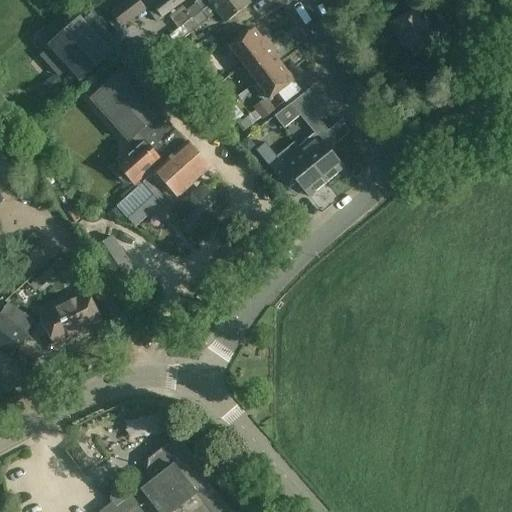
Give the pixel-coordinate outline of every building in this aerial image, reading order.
[(147,12),(146,10),(138,0),(131,0),(111,15),(123,31),(147,12)] [(164,0),(157,6),(166,17),(186,1),(188,0),(164,0)] [(197,5),(203,13),(220,0),(202,0),(197,5)] [(209,21),(219,14),(227,24),(251,5),(247,0),(220,0),(203,13),(209,21)] [(194,20),(203,13),(197,5),(188,12),(194,20)] [(392,26),(406,51),(411,49),(416,59),(437,47),(427,28),(431,26),(422,10),(392,26)] [(479,19),(493,42),(504,35),(490,12),(479,19)] [(209,21),(203,13),(194,20),(184,27),(190,35),(200,28),(209,21)] [(69,33),(60,22),(40,40),(53,55),(56,52),(81,81),(110,56),(81,22),(69,33)] [(245,67),(272,46),(267,38),(264,41),(256,30),(231,49),(245,67)] [(184,41),(159,60),(173,79),(198,60),(184,41)] [(245,67),(258,84),(282,65),(275,55),(278,53),(272,46),(245,67)] [(282,65),(258,84),(271,101),(298,80),(293,73),(290,75),(282,65)] [(130,142),(160,115),(161,115),(125,74),(94,101),(130,142)] [(227,91),(216,78),(198,92),(208,106),(227,91)] [(320,140),(326,147),(335,139),(300,99),(290,107),(314,135),(319,140),(320,140)] [(256,112),(261,119),(262,121),(275,111),(266,100),(253,110),(256,112)] [(188,146),(160,115),(130,142),(139,152),(146,146),(161,162),(165,166),(188,146)] [(336,140),(355,135),(352,121),(332,126),(336,140)] [(0,127),(0,175),(7,186),(29,170),(0,127)] [(298,148),(303,154),(328,184),(345,170),(326,147),(320,140),(319,140),(314,135),(298,148)] [(157,173),(145,184),(167,209),(179,198),(210,171),(188,145),(188,146),(165,166),(157,173)] [(311,198),(328,184),(303,154),(286,168),(266,145),(257,152),(287,190),(297,182),(311,198)] [(120,169),(135,186),(161,162),(146,146),(139,152),(120,169)] [(192,192),(179,202),(188,213),(201,202),(192,192)] [(145,205),(153,217),(164,210),(156,198),(145,205)] [(95,252),(121,292),(140,280),(113,240),(95,252)] [(57,346),(101,324),(88,298),(44,320),(57,346)] [(0,317),(0,349),(12,358),(27,336),(0,317)] [(240,511),(239,510),(233,509),(210,480),(210,474),(186,443),(168,442),(146,459),(144,477),(151,485),(144,491),(142,488),(116,508),(115,506),(107,511),(240,511)]
